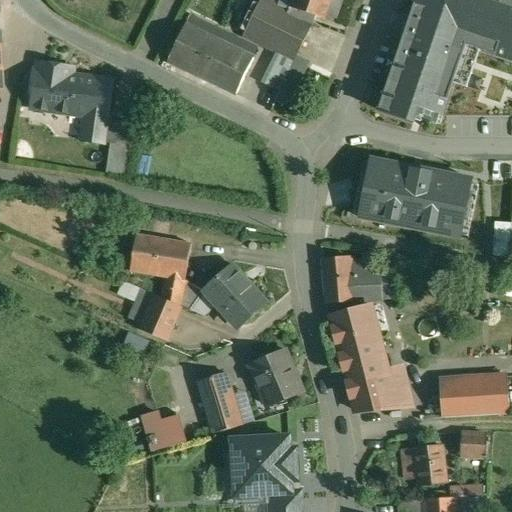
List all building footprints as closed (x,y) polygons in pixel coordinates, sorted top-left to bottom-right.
[(290,11),(266,0),(262,0),(244,37),(277,53),(295,62),(298,57),(312,28),(288,16),(290,11)] [(332,0),(294,0),(292,9),(326,20),(332,0)] [(466,46),(511,61),(511,0),(416,0),(379,111),(413,122),(419,107),(442,115),(466,46)] [(255,59),(186,25),(169,61),(237,95),(255,59)] [(277,53),(263,83),(281,92),(295,62),(277,53)] [(310,63),(298,57),(295,62),(281,92),(277,101),(286,106),(293,97),(310,63)] [(115,82),(73,76),(61,74),(55,66),(39,64),(38,71),(36,71),(30,109),(87,116),(84,142),(104,145),(105,143),(108,119),(110,120),(115,82)] [(110,120),(108,119),(105,143),(136,147),(139,124),(110,120)] [(460,241),(472,177),(368,157),(356,221),(460,241)] [(192,246),(138,236),(132,272),(160,277),(185,281),(192,246)] [(351,259),(323,262),(328,305),(355,301),(355,297),(351,259)] [(232,265),(206,288),(233,317),(243,327),(267,305),(232,265)] [(185,281),(160,277),(156,297),(181,307),(185,281)] [(233,317),(206,288),(190,310),(200,315),(216,333),(233,317)] [(365,294),(355,297),(355,301),(328,305),(332,319),(369,309),(365,294)] [(181,307),(156,297),(141,329),(166,340),(181,307)] [(369,309),(332,319),(346,375),(356,411),(410,408),(403,382),(390,385),(369,309)] [(140,355),(145,339),(124,332),(119,348),(140,355)] [(304,396),(285,349),(245,366),(265,412),(304,396)] [(228,374),(200,382),(216,434),(243,426),(228,374)] [(506,377),(443,381),(445,420),(509,416),(506,377)] [(153,411),(137,414),(142,450),(179,445),(175,414),(154,417),(153,411)] [(487,434),(463,433),(462,456),(485,457),(487,434)] [(289,438),(233,441),(236,496),(292,493),(289,438)] [(442,446),(404,451),(408,480),(421,478),(422,486),(448,483),(442,446)] [(484,496),(457,498),(457,509),(475,508),(483,508),(484,496)] [(457,498),(425,500),(425,511),(457,511),(457,509),(457,498)]
